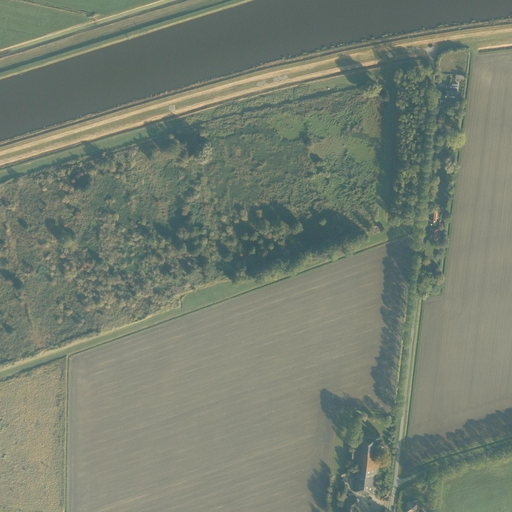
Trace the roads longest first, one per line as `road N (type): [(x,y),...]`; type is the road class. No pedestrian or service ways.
road 1 (unclassified): [(394,484),(436,126),(432,50)]
road 2 (unclassified): [(394,484),(511,444)]
